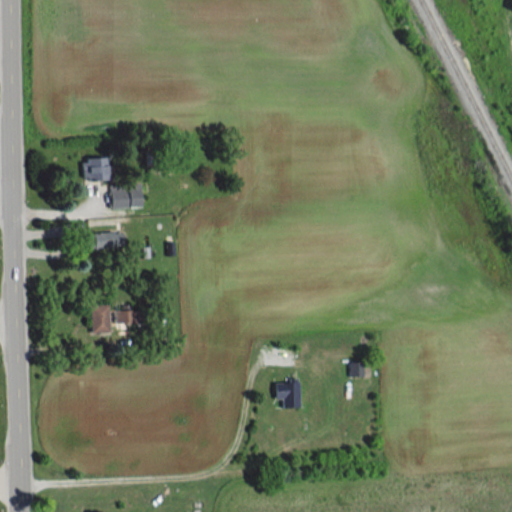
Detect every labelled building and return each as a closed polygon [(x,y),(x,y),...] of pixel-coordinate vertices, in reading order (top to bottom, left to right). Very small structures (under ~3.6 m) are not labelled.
[(104,157),(80,158),(81,179),(105,178),(104,157)] [(139,206),(138,183),(108,184),(109,207),(139,206)] [(121,231),(86,232),(87,247),(122,246),(121,231)] [(107,303),(88,304),(89,331),(108,331),(108,322),(137,322),(137,309),(107,310),(107,303)] [(360,360),(347,361),(348,375),(361,374),(360,360)] [(273,398),(280,398),(281,407),(298,406),(297,380),(273,381),(273,398)]
